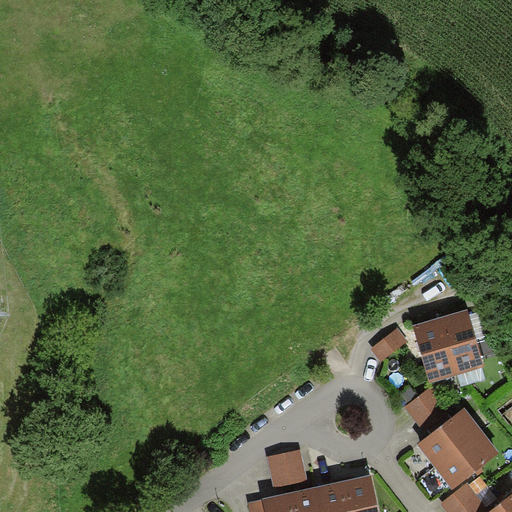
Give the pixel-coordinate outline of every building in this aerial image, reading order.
[(468,312),(412,328),(427,377),(482,360),(468,312)] [(396,328),(371,347),(380,360),(406,342),(396,328)] [(450,414),(431,390),(404,411),(424,436),(416,442),(453,489),(496,455),(459,407),(450,414)] [(299,452),(269,457),(275,491),(259,494),(260,500),(245,503),(246,511),(321,511),(316,484),(305,485),(299,452)] [(316,484),(321,511),(377,511),(371,474),(316,484)] [(480,511),(484,509),(466,486),(441,505),(446,511),(480,511)] [(511,511),(511,494),(488,511),(511,511)]
